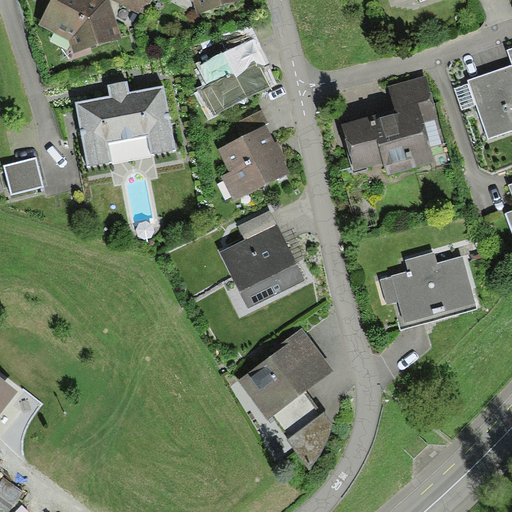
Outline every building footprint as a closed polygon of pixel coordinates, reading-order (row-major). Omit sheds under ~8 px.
[(108,0),(52,0),(40,25),(70,41),(73,53),(121,38),(108,0)] [(150,0),(112,0),(142,15),(150,0)] [(189,0),(194,2),(197,13),(240,0),(189,0)] [(249,42),(199,66),(208,85),(200,89),(213,116),(271,88),(249,42)] [(511,47),(506,50),(511,66),(468,81),(469,83),(476,105),(488,139),(511,131),(511,47)] [(426,75),(388,86),(394,110),(341,125),(354,172),(383,164),(387,176),(435,163),(431,147),(423,122),(435,119),(438,118),(431,91),(430,91),(426,75)] [(109,96),(75,102),(88,167),(176,150),(163,86),(130,92),(128,81),(107,85),(109,96)] [(462,110),(476,105),(469,83),(454,88),(462,110)] [(231,125),(238,139),(266,125),(269,124),(262,109),(231,125)] [(442,144),(435,119),(423,122),(431,147),(442,144)] [(290,173),(266,125),(238,139),(218,149),(229,172),(221,176),(233,201),(290,173)] [(36,158),(3,166),(11,195),(43,187),(36,158)] [(239,227),(246,240),(277,224),(270,211),(239,227)] [(246,240),(220,252),(248,308),(305,280),(277,224),(246,240)] [(477,310),(463,257),(437,263),(434,252),(405,260),(408,271),(379,279),(386,304),(398,302),(402,316),(397,318),(400,331),(477,310)] [(282,347),(238,381),(268,420),(272,416),(289,438),(323,414),(306,391),(333,371),(303,328),(280,344),(282,347)] [(0,414),(19,392),(0,376),(0,414)] [(332,425),(323,414),(289,438),(287,440),(309,470),(312,466),(320,455),(326,443),(330,434),(332,425)] [(9,511),(24,492),(4,478),(0,482),(0,506),(7,511),(9,511)]
